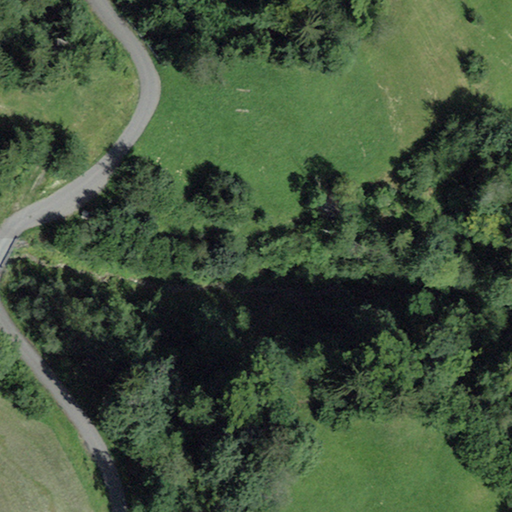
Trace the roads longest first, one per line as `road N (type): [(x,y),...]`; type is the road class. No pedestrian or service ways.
road 1 (residential): [(98,0),(145,64),(147,104),(97,174),(21,221),(0,246)]
road 2 (residential): [(0,314),(92,437),(119,511)]
